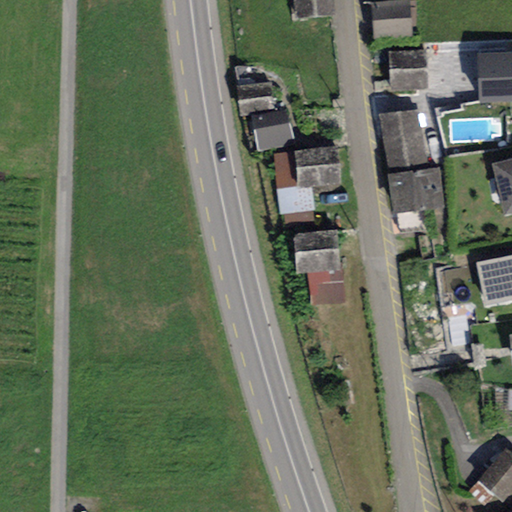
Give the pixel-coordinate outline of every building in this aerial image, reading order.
[(332,0),(294,0),(296,23),(334,21),(332,0)] [(408,6),(370,10),(374,42),(412,37),(408,6)] [(424,52),(386,56),(390,96),(428,92),(424,52)] [(511,56),(478,58),(480,106),(511,104),(511,56)] [(271,84),(237,90),(242,118),(276,113),(271,84)] [(286,111),(249,120),(257,155),(295,146),(286,111)] [(418,111),(378,119),(388,171),(428,164),(418,111)] [(453,139),(485,133),(482,116),(450,123),(453,139)] [(337,150),(294,155),(298,192),(341,187),(337,150)] [(511,164),(493,170),(506,221),(511,219),(511,164)] [(439,171),(386,179),(392,218),(444,210),(439,171)] [(309,281),(310,309),(344,307),(340,237),(293,240),(295,282),(309,281)] [(511,259),(476,267),(485,312),(511,306),(511,259)] [(511,486),(511,451),(503,445),(478,478),(503,498),(511,486)]
